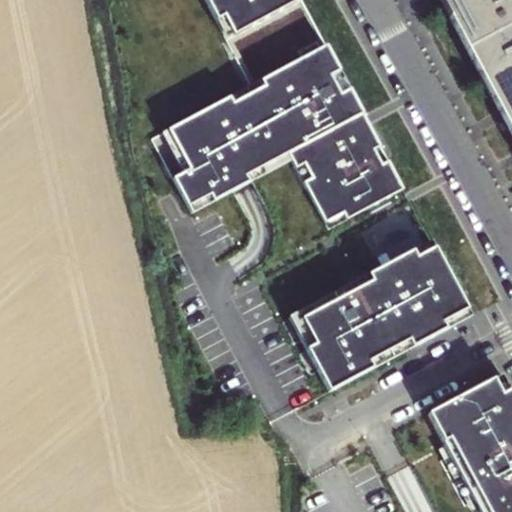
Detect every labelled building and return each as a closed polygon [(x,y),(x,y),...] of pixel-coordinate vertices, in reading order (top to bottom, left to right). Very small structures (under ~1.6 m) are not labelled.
[(213,0),(235,37),(302,0),(213,0)] [(511,0),(439,0),(511,134),(511,0)] [(333,42),(170,132),(191,171),(181,177),(199,211),(299,156),(337,227),(411,185),(333,42)] [(440,237),(301,313),(341,387),(481,311),(440,237)] [(511,511),(511,369),(439,408),(494,511),(511,511)]
